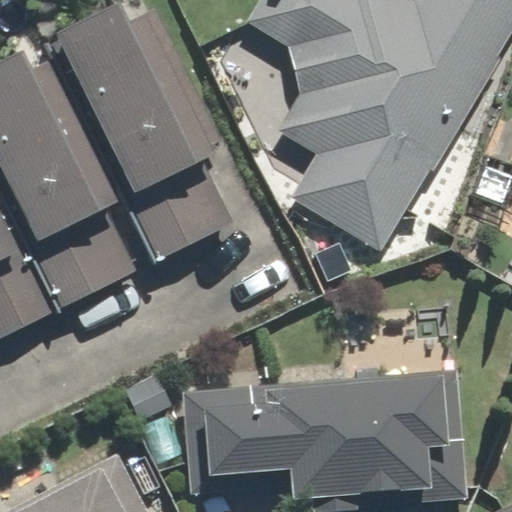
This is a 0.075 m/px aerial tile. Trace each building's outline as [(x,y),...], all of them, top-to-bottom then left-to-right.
[(120,0),(41,40),(155,268),(239,226),(125,0),(120,0)] [(511,20),(511,0),(408,0),(407,0),(254,0),(239,25),(295,58),(276,90),(297,102),(272,145),(309,167),(291,197),(377,248),(511,20)] [(155,268),(41,40),(0,60),(0,208),(55,318),(155,268)] [(0,345),(55,318),(0,208),(0,345)] [(272,501),(307,500),(307,511),(354,511),(354,498),(421,496),(421,507),(458,506),(454,375),(177,384),(180,494),(272,491),(272,501)] [(140,511),(113,460),(15,511),(140,511)] [(511,511),(511,501),(492,511),(511,511)]
